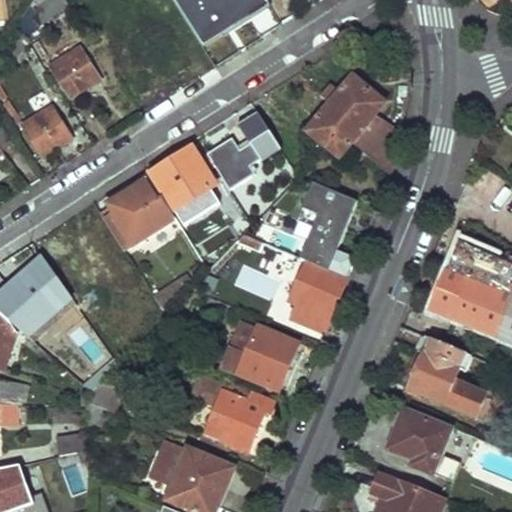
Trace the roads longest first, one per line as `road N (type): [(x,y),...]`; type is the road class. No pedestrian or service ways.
road 1 (tertiary): [(443,86),(412,217),(286,511)]
road 2 (residential): [(0,235),(367,0)]
